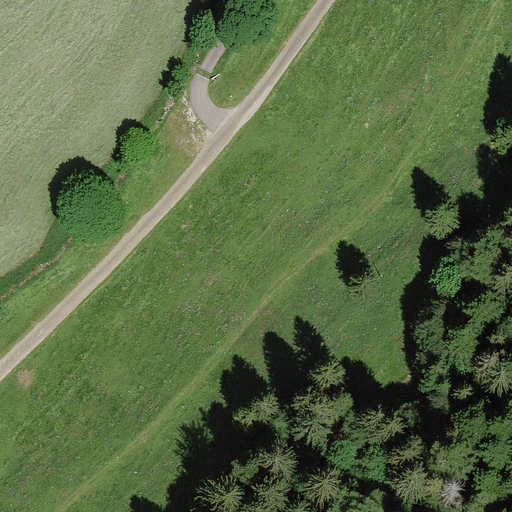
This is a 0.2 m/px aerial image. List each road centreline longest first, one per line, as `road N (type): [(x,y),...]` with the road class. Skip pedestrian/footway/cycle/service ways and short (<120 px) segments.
road 1 (unclassified): [(0,370),(143,231),(268,89),(331,0)]
road 2 (track): [(251,0),(199,80),(207,112),(227,128)]
